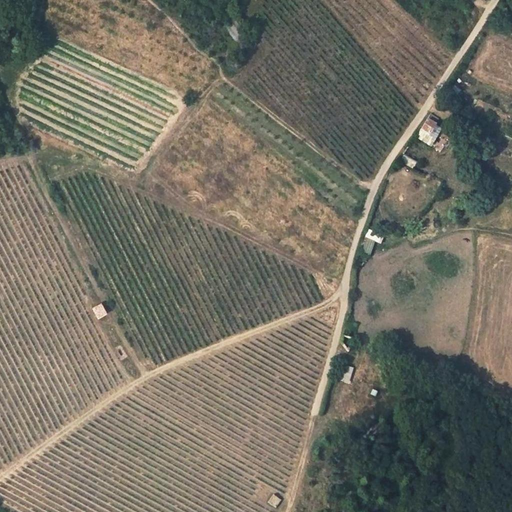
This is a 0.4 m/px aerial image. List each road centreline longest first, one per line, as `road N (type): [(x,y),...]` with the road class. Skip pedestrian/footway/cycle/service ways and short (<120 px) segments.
road 1 (track): [(287,511),(369,198),(495,0)]
road 2 (track): [(345,290),(147,375),(0,477)]
